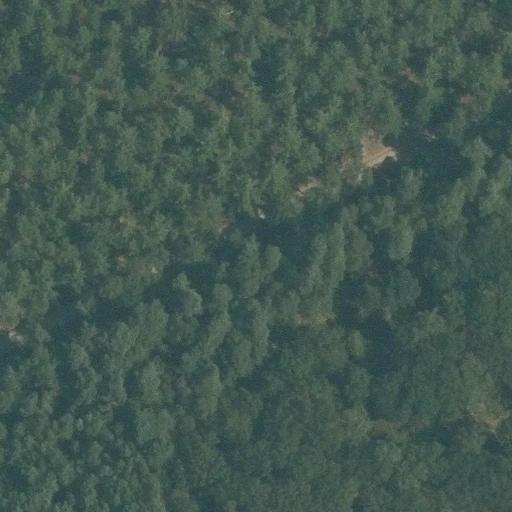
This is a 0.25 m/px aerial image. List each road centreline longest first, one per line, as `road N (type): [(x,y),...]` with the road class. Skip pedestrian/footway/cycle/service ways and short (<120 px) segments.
road 1 (track): [(0,354),(511,100)]
road 2 (track): [(155,511),(166,485),(220,416),(296,342),(383,293),(468,260),(511,259)]
